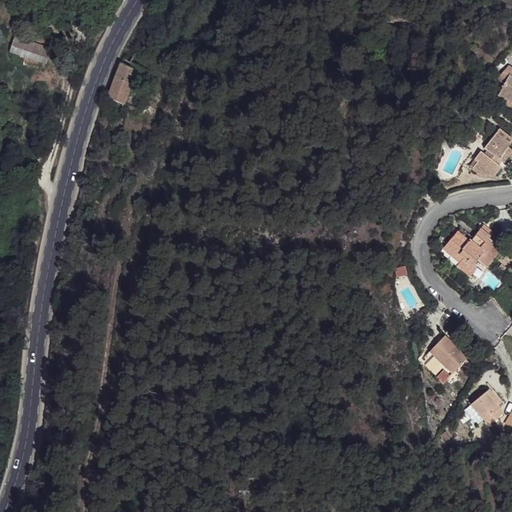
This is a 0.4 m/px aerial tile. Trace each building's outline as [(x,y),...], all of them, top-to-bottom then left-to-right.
[(14,38),(9,54),(45,65),(50,50),(14,38)] [(120,65),(107,99),(124,104),(131,85),(127,83),(132,69),(120,65)] [(511,73),(509,72),(498,95),(507,100),(503,108),(511,112),(511,73)] [(130,97),(127,105),(139,109),(142,100),(130,97)] [(511,139),(498,129),(494,134),(508,145),(511,141),(511,139)] [(508,145),(494,134),(478,153),(484,158),(481,162),(476,158),(470,165),(472,167),(467,173),(476,180),(491,180),(498,169),(494,165),(497,161),(502,165),(507,158),(502,154),(506,150),(508,145)] [(472,229),(474,231),(483,239),(487,235),(475,226),(472,229)] [(460,247),(449,238),(438,253),(455,266),(453,269),(467,279),(473,271),(469,268),(473,262),(482,270),(496,251),(482,240),(483,239),(474,231),(467,241),(464,245),(463,244),(460,247)] [(454,231),(449,238),(460,247),(463,244),(464,245),(467,241),(454,231)] [(407,268),(396,270),(398,277),(408,276),(407,268)] [(455,352),(441,341),(428,357),(438,366),(451,377),(465,361),(460,356),(455,352)] [(451,377),(438,366),(436,369),(441,374),(447,379),(449,380),(451,377)] [(447,379),(441,374),(435,383),(441,388),(447,379)] [(486,390),(483,393),(489,401),(486,403),(492,410),(498,406),(486,390)] [(489,401),(483,393),(464,406),(476,422),(478,420),(483,426),(496,417),(492,410),(486,403),(489,401)]
